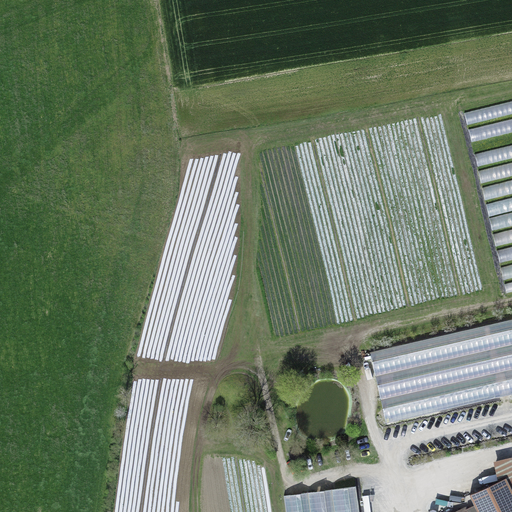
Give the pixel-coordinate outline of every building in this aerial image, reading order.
[(468,121),(511,111),(511,98),(465,108),(468,121)] [(511,115),(469,125),(472,139),(511,130),(511,115)] [(511,142),(475,150),(478,162),(511,155),(511,142)] [(511,159),(480,167),(506,289),(511,287),(511,159)] [(511,319),(370,353),(386,423),(511,393),(511,319)] [(511,511),(511,491),(506,478),(470,494),(475,505),(466,509),(466,508),(455,511),(511,511)] [(359,511),(356,486),(284,495),(285,511),(359,511)] [(365,489),(368,511),(383,511),(380,487),(365,489)]
